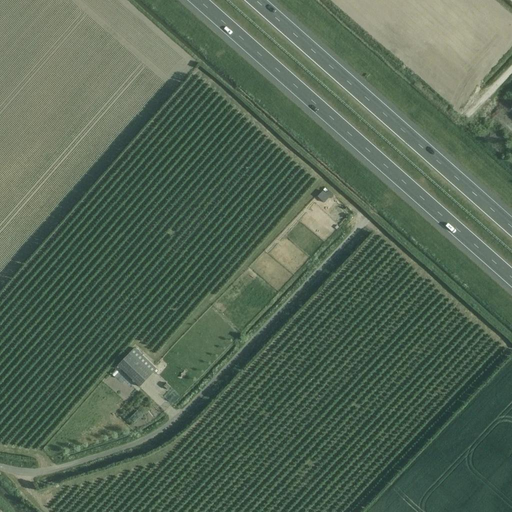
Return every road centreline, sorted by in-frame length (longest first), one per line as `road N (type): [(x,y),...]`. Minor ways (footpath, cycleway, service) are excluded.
road 1 (motorway): [(198,0),(511,278)]
road 2 (motorway): [(511,228),(254,0)]
